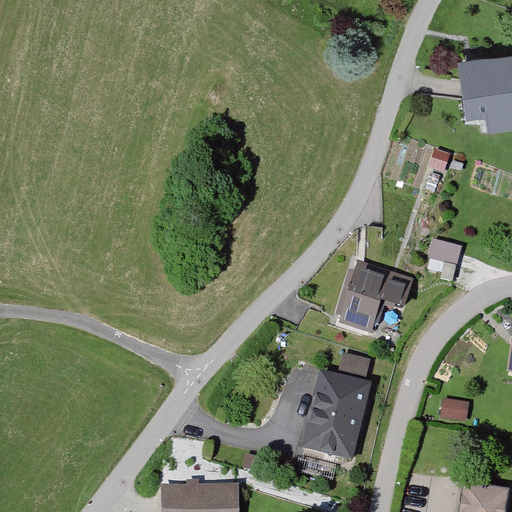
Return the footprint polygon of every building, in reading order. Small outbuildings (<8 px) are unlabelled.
[(493,127),(511,124),(511,61),(511,58),(465,65),(472,112),(490,109),(493,127)] [(433,242),(429,259),(454,266),(459,249),(433,242)] [(440,280),(452,283),(455,267),(443,265),(440,280)] [(347,292),(340,317),(351,321),(350,326),(375,334),(384,304),(401,309),(409,283),(360,268),(352,294),(347,292)] [(366,376),(370,361),(347,354),(342,369),(366,376)] [(323,375),(305,447),(351,458),(368,386),(323,375)] [(244,466),(258,470),(261,460),(247,456),(244,466)] [(160,511),(232,511),(233,488),(194,489),(194,482),(186,482),(187,489),(161,489),(160,511)] [(506,511),(510,490),(463,483),(458,511),(506,511)]
